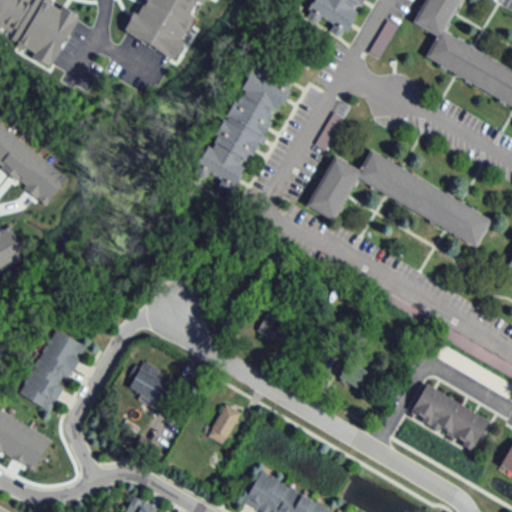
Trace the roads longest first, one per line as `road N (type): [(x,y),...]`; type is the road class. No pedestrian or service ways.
road 1 (residential): [(471,511),(125,471),(90,478)]
road 2 (residential): [(178,317),(184,338),(471,511)]
road 3 (residential): [(268,219),(267,184),(376,0)]
road 4 (residential): [(178,317),(126,329),(69,422),(90,478)]
road 5 (residential): [(336,70),(511,176)]
road 6 (residential): [(508,412),(422,362),(370,451)]
